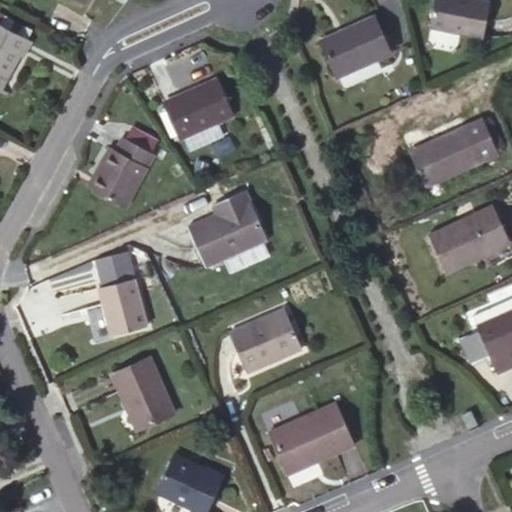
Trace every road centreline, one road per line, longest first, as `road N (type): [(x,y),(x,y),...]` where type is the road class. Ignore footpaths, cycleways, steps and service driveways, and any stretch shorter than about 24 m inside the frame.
road 1 (residential): [(227,0),(101,48),(0,244)]
road 2 (residential): [(0,348),(74,511)]
